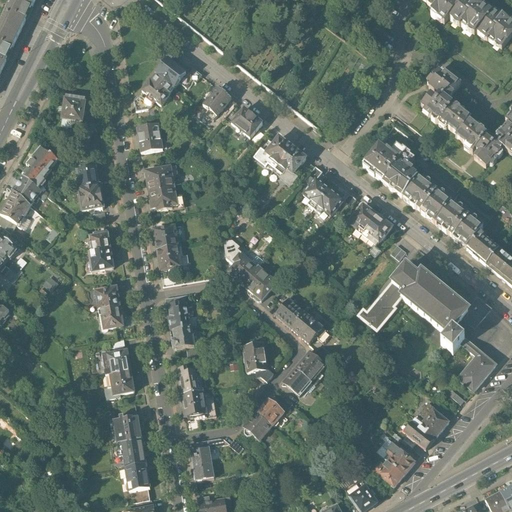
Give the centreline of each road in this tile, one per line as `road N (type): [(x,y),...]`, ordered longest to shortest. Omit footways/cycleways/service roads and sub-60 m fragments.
road 1 (residential): [(141,299),(229,284),(307,350),(242,432),(163,445)]
road 2 (residential): [(68,5),(97,29),(110,68),(141,299)]
road 3 (residential): [(334,163),(130,0)]
road 4 (residential): [(511,311),(334,163)]
road 5 (residential): [(334,163),(390,96),(405,0)]
road 6 (residential): [(511,378),(420,490),(425,500)]
road 7 (residential): [(141,299),(163,445)]
road 8 (primary): [(68,5),(0,134)]
